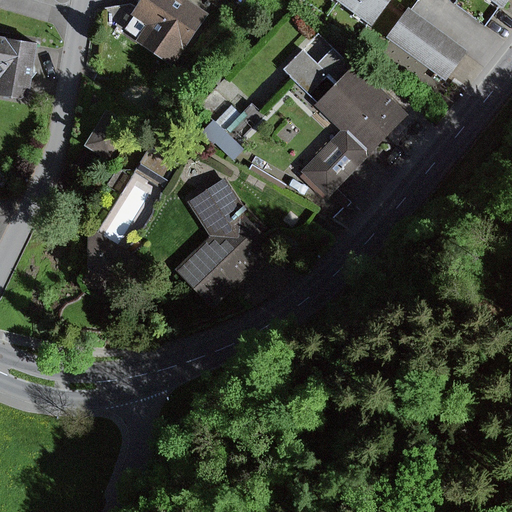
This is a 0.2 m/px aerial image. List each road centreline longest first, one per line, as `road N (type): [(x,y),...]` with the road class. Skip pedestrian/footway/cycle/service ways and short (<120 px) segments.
road 1 (tertiary): [(130,378),(233,345),(297,314),(338,281),(511,66)]
road 2 (residential): [(0,269),(45,175),(83,0)]
road 3 (unclassified): [(130,378),(143,433),(130,511)]
road 4 (tertiary): [(0,367),(64,387),(130,378)]
